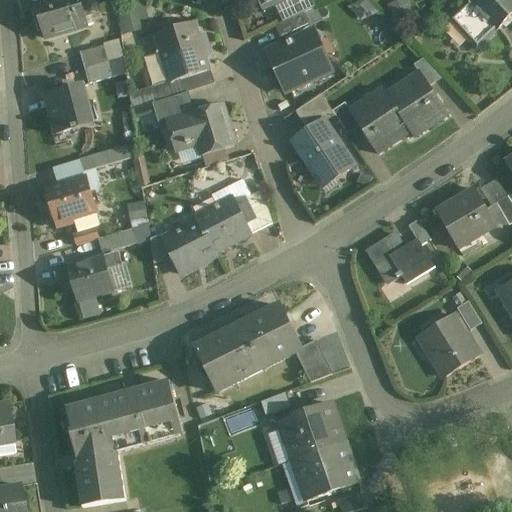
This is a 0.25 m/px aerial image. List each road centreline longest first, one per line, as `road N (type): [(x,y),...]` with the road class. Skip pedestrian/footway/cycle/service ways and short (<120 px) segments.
road 1 (residential): [(31,359),(2,0)]
road 2 (residential): [(314,248),(394,414),(434,417),(511,388)]
road 3 (residential): [(31,359),(187,313),(314,248)]
road 4 (residential): [(314,248),(285,207),(226,17),(208,0)]
road 5 (residential): [(314,248),(511,106)]
road 6 (residential): [(55,511),(31,359)]
